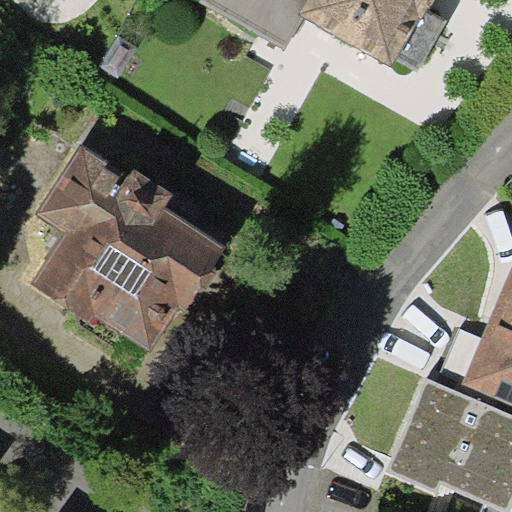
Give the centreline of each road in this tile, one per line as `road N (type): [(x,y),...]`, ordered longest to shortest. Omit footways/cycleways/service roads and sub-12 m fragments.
road 1 (residential): [(270,511),(282,465),(424,239),(511,140)]
road 2 (residential): [(130,511),(0,414)]
